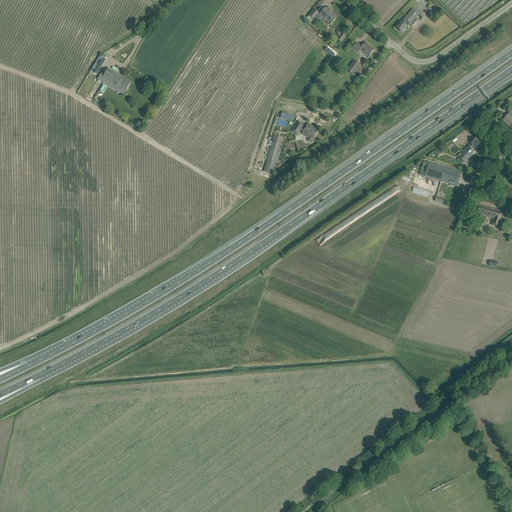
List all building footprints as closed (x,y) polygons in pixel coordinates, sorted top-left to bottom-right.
[(331,20),(333,22),(335,19),(334,17),(328,12),(329,11),(325,8),(320,14),(329,22),(330,21),(331,20)] [(400,24),(396,28),(401,32),(407,27),(408,27),(410,24),(412,26),(416,22),(414,20),(419,15),(415,11),(413,9),(400,24)] [(310,23),(316,17),(319,14),(314,10),(306,19),(310,23)] [(362,47),(357,43),(353,48),(358,52),(360,50),(369,56),(374,50),(365,43),(362,47)] [(106,59),(105,59),(106,57),(104,55),(102,57),(100,56),(93,67),(91,70),(97,73),(98,70),(99,71),(106,59)] [(353,75),(358,67),(353,62),(347,71),(353,75)] [(118,87),(126,91),(131,83),(108,69),(105,75),(102,73),(98,80),(116,90),(118,87)] [(153,94),(159,87),(153,82),(147,90),(153,94)] [(509,127),(511,123),(511,112),(510,112),(502,121),(509,127)] [(311,127),(312,126),(308,124),(304,129),(302,128),(304,126),(299,122),(294,129),(299,133),(300,130),(303,132),(306,134),(304,136),(308,139),(308,140),(308,141),(310,142),(311,142),(312,141),(314,139),(313,139),(318,132),(311,127)] [(468,147),(459,157),(465,162),(474,152),(471,150),(474,146),(477,149),(478,149),(480,149),(482,147),(482,145),(481,144),(482,144),(476,138),(468,147)] [(273,174),(282,143),(273,140),(264,171),(273,174)] [(424,161),(419,175),(425,177),(456,186),(460,174),(461,173),(429,163),(424,161)] [(427,196),(428,191),(413,188),(412,193),(427,196)] [(500,225),(503,211),(477,205),(475,213),(494,218),(492,224),(500,225)]
